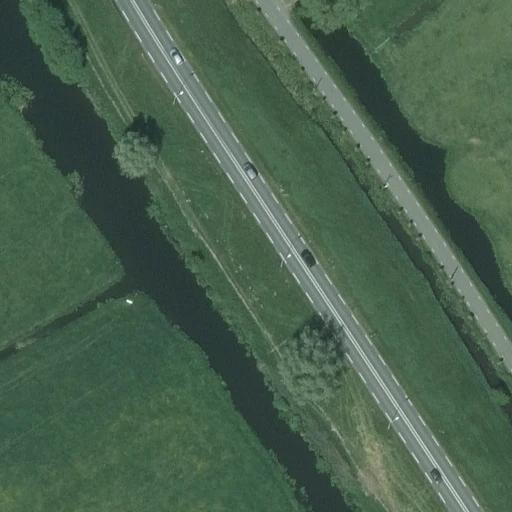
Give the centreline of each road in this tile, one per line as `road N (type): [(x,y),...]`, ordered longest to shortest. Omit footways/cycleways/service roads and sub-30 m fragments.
road 1 (primary): [(466,511),(129,0)]
road 2 (unclassified): [(262,0),(511,367)]
